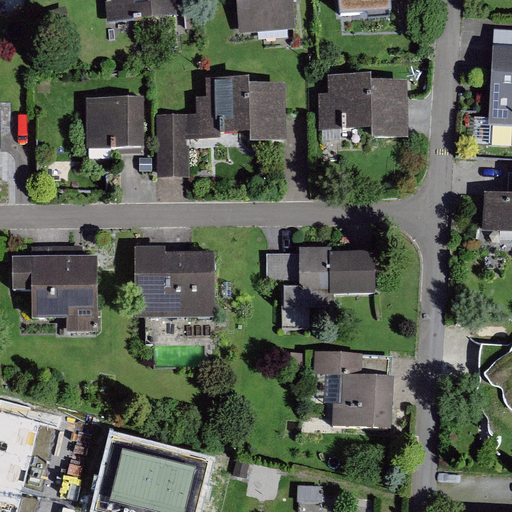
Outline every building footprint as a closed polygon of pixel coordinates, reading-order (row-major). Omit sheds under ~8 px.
[(0,0),(0,27),(12,27),(10,0),(0,0)] [(192,18),(191,0),(121,0),(123,23),(192,18)] [(310,32),(308,0),(252,0),(255,36),(310,32)] [(427,1),(427,0),(346,0),(347,22),(390,21),(390,2),(427,1)] [(511,148),(511,29),(505,29),(498,148),(511,148)] [(418,149),(416,83),(381,84),(381,74),(333,75),(335,132),(380,130),(381,151),(418,149)] [(286,140),(285,85),(248,86),(248,79),(208,80),(208,98),(197,99),(197,115),(157,115),(158,178),(176,177),(188,177),(187,140),(221,139),(220,134),(251,133),(251,141),(286,140)] [(142,97),(86,99),(88,149),(131,147),(143,147),(142,97)] [(494,144),(494,117),(477,116),(477,144),(494,144)] [(511,193),(484,192),(483,230),(511,231),(511,193)] [(214,316),(213,252),(175,253),(165,253),(165,246),(135,247),(136,317),(214,316)] [(375,294),(374,251),(332,251),(332,247),(298,247),(298,255),(280,255),(267,255),(267,281),(283,281),(283,329),(307,329),(307,306),(334,306),(334,294),(375,294)] [(97,331),(97,257),(54,257),(15,257),(15,290),(34,290),(34,317),(70,317),(70,331),(97,331)] [(511,343),(507,346),(482,346),(479,360),(480,373),(481,378),(477,388),(472,395),(479,411),(489,420),(490,433),(498,443),(497,454),(511,459),(511,343)] [(305,366),(304,354),(288,355),(289,366),(305,366)] [(389,429),(392,357),(315,355),(314,374),(338,375),(336,427),(389,429)] [(68,425),(0,407),(0,454),(18,459),(6,503),(40,511),(61,511),(74,464),(59,461),(68,425)] [(191,456),(168,451),(161,483),(150,480),(142,511),(216,511),(221,494),(184,485),(191,456)] [(260,490),(278,494),(283,470),(266,466),(260,490)]
